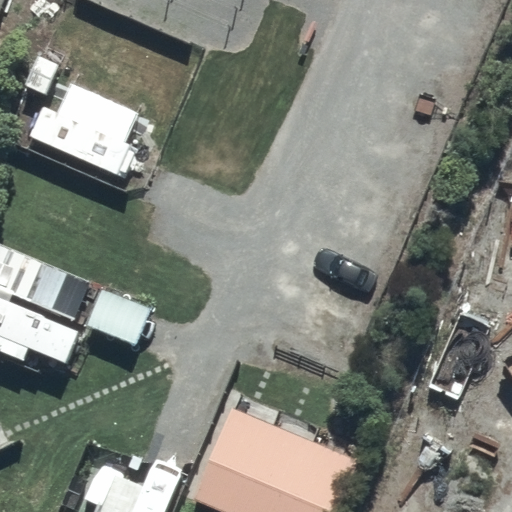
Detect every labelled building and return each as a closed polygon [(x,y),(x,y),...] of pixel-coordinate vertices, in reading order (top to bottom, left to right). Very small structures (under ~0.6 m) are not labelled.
[(57,72),(75,28),(84,8),(64,0),(29,0),(7,52),(57,72)] [(165,135),(121,116),(106,150),(96,146),(92,157),(80,151),(68,177),(91,187),(99,171),(108,175),(104,184),(116,189),(114,193),(135,202),(165,135)] [(0,212),(0,243),(63,269),(75,239),(72,237),(85,205),(46,190),(32,226),(0,212)] [(0,254),(0,303),(76,335),(94,293),(0,254)] [(82,341),(0,309),(0,395),(8,399),(18,373),(29,377),(32,367),(67,381),(82,341)] [(214,390),(178,376),(152,443),(188,457),(214,390)] [(228,426),(194,511),(347,511),(361,477),(228,426)] [(39,465),(13,454),(0,487),(0,511),(55,511),(70,476),(64,474),(69,462),(44,452),(39,465)]
